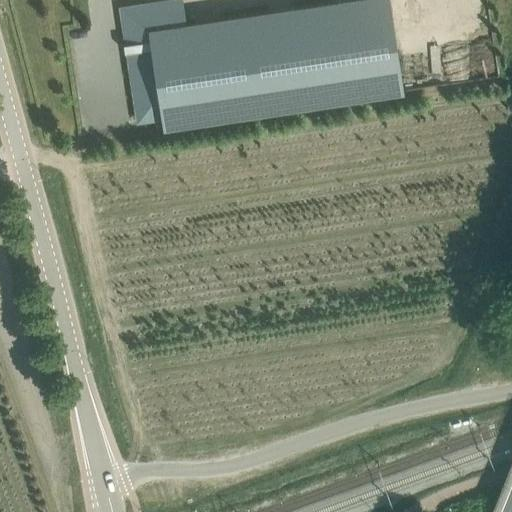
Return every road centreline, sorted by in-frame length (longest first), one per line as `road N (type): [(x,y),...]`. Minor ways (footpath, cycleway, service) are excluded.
road 1 (unclassified): [(106,485),(0,76)]
road 2 (unclassified): [(106,485),(232,465),(356,427),(511,394)]
